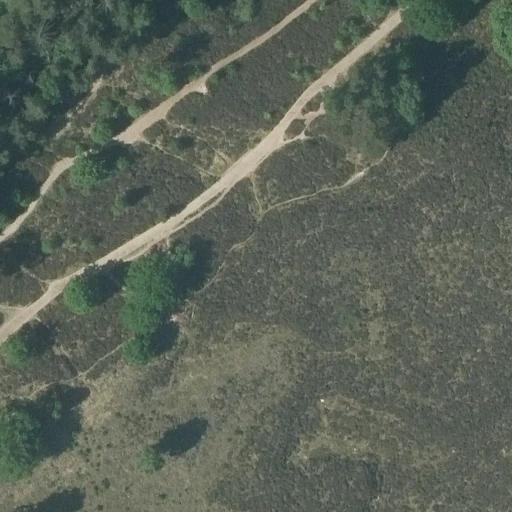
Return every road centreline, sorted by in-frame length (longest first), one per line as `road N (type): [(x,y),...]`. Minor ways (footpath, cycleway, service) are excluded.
road 1 (track): [(0,344),(200,207),(410,0)]
road 2 (track): [(0,241),(68,162),(315,0)]
